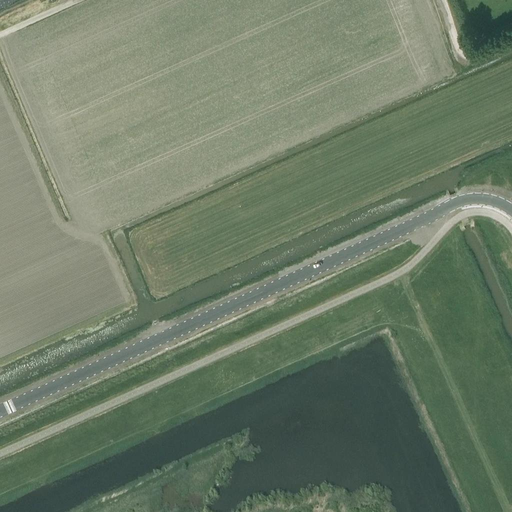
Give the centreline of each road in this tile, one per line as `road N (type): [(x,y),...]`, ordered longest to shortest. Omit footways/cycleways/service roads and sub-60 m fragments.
road 1 (unclassified): [(0,409),(456,204),(491,201),(511,212)]
road 2 (track): [(152,291),(511,130)]
